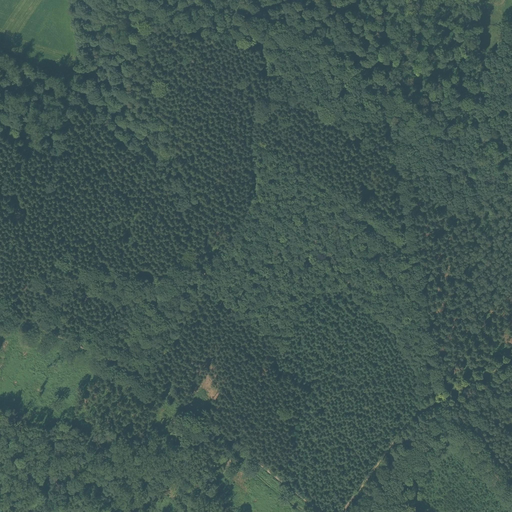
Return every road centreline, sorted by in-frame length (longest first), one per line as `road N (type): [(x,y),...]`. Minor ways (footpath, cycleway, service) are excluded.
road 1 (track): [(437,403),(386,119),(383,85),(400,0)]
road 2 (track): [(0,312),(136,375),(318,511)]
road 3 (track): [(344,511),(409,423),(437,403)]
